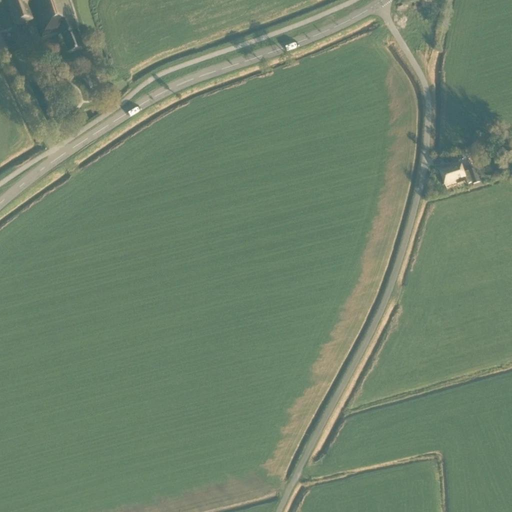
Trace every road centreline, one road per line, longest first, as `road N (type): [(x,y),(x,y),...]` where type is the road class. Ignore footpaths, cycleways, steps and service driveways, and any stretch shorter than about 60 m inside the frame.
road 1 (unclassified): [(278,511),(388,289),(426,155),(429,104),(421,76),(379,6)]
road 2 (secondary): [(0,204),(161,94),(379,6)]
